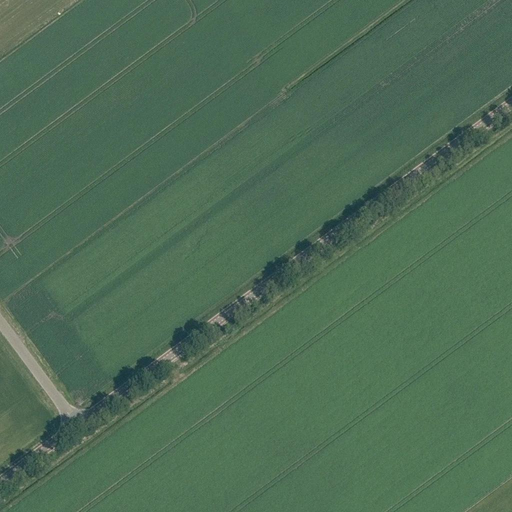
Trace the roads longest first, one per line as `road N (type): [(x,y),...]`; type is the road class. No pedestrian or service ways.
road 1 (tertiary): [(76,425),(511,103)]
road 2 (unclassified): [(76,425),(0,323)]
